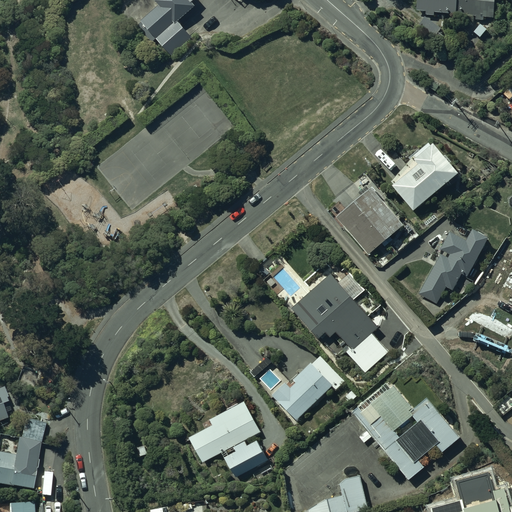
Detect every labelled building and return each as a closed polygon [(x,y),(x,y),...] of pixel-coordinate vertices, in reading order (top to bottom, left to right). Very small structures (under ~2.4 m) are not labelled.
[(123,0),(116,6),(123,14),(134,5),(130,0),(123,0)] [(151,0),(159,8),(140,27),(172,62),(195,41),(178,22),(199,3),(195,0),(151,0)] [(495,0),(418,0),(417,12),(427,12),(426,16),(434,17),(435,14),(477,17),(476,22),(483,22),(483,19),(493,20),(495,0)] [(441,31),(425,19),(419,26),(435,38),(441,31)] [(458,179),(434,150),(416,165),(420,170),(393,191),(414,215),(458,179)] [(402,229),(372,194),(348,214),(344,209),(337,215),(340,219),(337,222),(369,257),(402,229)] [(487,242),(473,235),(467,245),(451,237),(441,253),(450,258),(448,261),(442,258),(419,295),(436,305),(447,288),(453,292),(461,276),(467,279),(487,242)] [(317,292),(293,312),(322,347),(336,335),(350,350),(347,354),(366,373),(390,352),(374,334),(379,330),(353,303),(366,293),(350,275),(337,286),(338,288),(324,299),(317,292)] [(286,386),(272,399),(297,423),(332,389),(336,393),(346,384),(321,358),(294,383),(296,386),(291,391),(286,386)] [(39,376),(22,369),(16,386),(33,393),(39,376)] [(414,413),(394,390),(391,392),(387,387),(363,406),(367,411),(362,415),(359,411),(354,416),(409,483),(424,470),(418,463),(437,447),(444,455),(460,441),(427,402),(414,413)] [(0,423),(6,420),(4,415),(9,413),(5,405),(7,405),(1,391),(0,391),(0,423)] [(261,432),(245,401),(211,419),(214,424),(190,437),(204,462),(261,432)] [(5,457),(5,453),(0,452),(0,488),(10,489),(10,490),(32,492),(44,425),(25,423),(21,444),(17,444),(15,458),(5,457)] [(249,447),(246,441),(235,447),(238,452),(226,459),(237,478),(269,460),(259,442),(249,447)] [(340,483),(343,498),(335,500),(335,497),(326,499),(326,503),(324,503),(322,499),(315,502),(317,507),(308,511),(366,511),(368,511),(360,476),(346,479),(340,483)]
